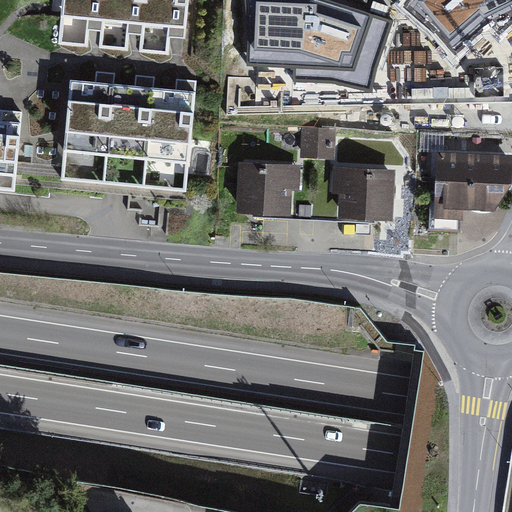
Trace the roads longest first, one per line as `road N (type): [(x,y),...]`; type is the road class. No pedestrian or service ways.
road 1 (motorway): [(511,411),(0,333)]
road 2 (motorway): [(0,394),(511,472)]
road 3 (residential): [(113,255),(340,270),(449,299)]
road 4 (residential): [(113,255),(115,225),(96,210),(0,201)]
road 5 (residential): [(490,363),(472,511)]
